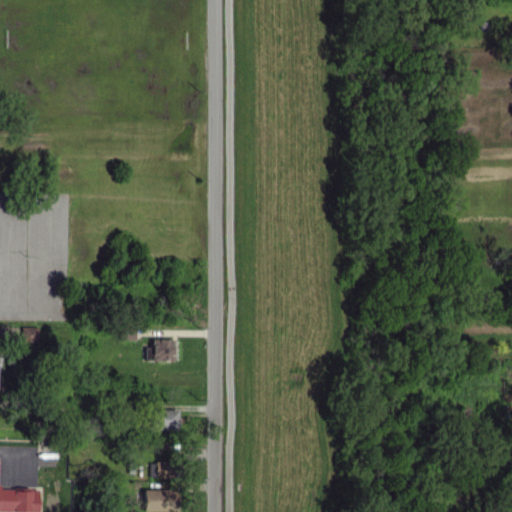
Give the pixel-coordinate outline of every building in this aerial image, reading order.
[(36,341),(36,325),(16,326),(16,342),(36,341)] [(171,360),(171,339),(150,339),(149,347),(143,347),(143,360),(171,360)] [(149,429),(176,429),(176,408),(148,409),(149,429)] [(153,460),(153,476),(171,476),(171,460),(153,460)] [(0,510),(37,511),(37,489),(0,488),(0,510)] [(141,510),(171,510),(171,489),(141,489),(141,510)]
